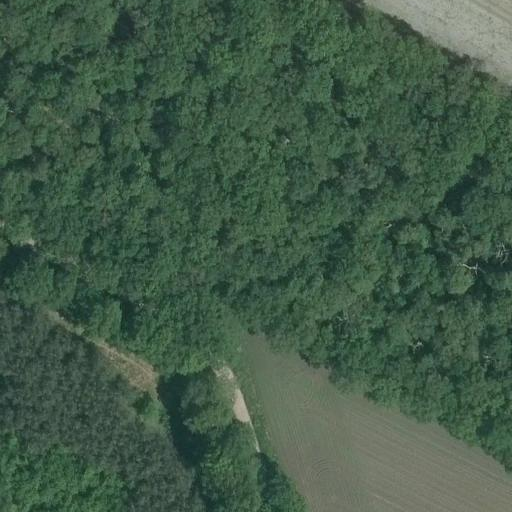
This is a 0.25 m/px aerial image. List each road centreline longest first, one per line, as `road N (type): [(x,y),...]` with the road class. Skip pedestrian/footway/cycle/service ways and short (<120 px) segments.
road 1 (track): [(267,511),(229,391),(186,333),(0,232)]
road 2 (track): [(258,0),(114,290)]
